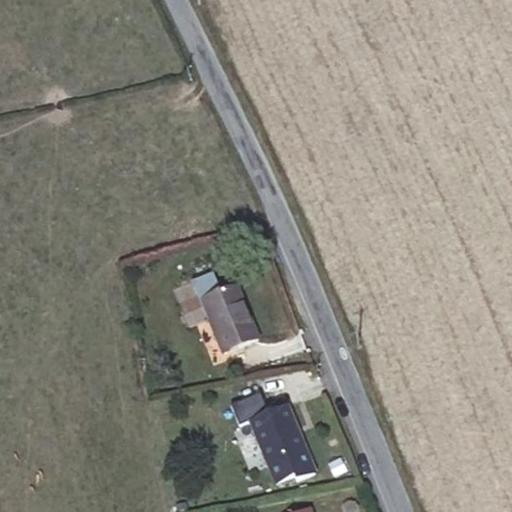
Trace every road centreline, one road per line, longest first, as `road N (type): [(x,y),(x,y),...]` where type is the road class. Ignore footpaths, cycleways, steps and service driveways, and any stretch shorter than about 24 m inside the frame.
road 1 (residential): [(400,511),(282,209)]
road 2 (unclassified): [(282,209),(173,0)]
